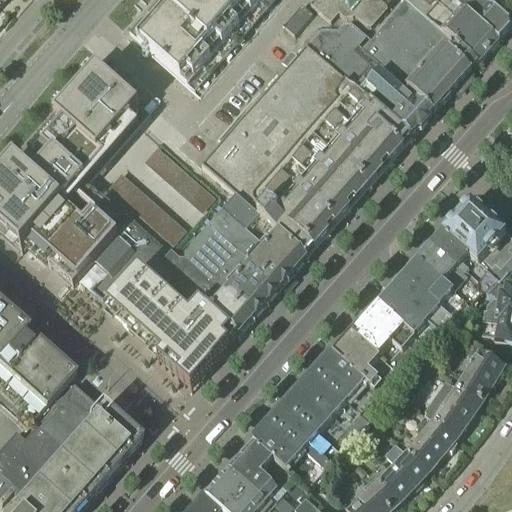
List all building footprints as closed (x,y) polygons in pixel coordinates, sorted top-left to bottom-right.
[(0,0),(0,10),(9,0),(0,0)] [(216,57),(244,25),(216,0),(165,0),(159,7),(216,57)] [(216,0),(244,25),(265,0),(216,0)] [(319,0),(310,10),(330,28),(339,19),(355,0),(319,0)] [(399,0),(355,0),(339,19),(345,24),(353,24),(355,22),(367,33),(371,32),(399,0)] [(444,41),(478,72),(500,48),(461,14),(448,2),(445,0),(410,0),(405,6),(405,7),(417,17),(444,41)] [(461,14),(500,48),(511,35),(510,30),(476,0),(445,0),(448,2),(461,14)] [(186,90),(216,57),(159,7),(147,20),(151,23),(145,29),(142,26),(130,40),(186,90)] [(383,76),(434,121),(440,114),(477,74),(478,72),(444,41),(417,17),(405,7),(370,48),(366,52),(362,57),(383,76)] [(294,42),(313,21),(302,11),(284,32),(294,42)] [(366,52),(370,48),(351,32),(345,32),(339,39),(322,38),(307,55),(413,145),(434,121),(383,76),(362,57),(366,52)] [(413,145),(307,55),(306,53),(201,173),(236,202),(308,264),(360,205),(413,145)] [(96,269),(132,228),(91,192),(152,124),(98,76),(0,185),(0,238),(21,258),(24,255),(45,274),(48,271),(74,294),(96,269)] [(143,168),(201,220),(214,206),(156,154),(143,168)] [(172,252),(185,237),(120,179),(107,194),(172,252)] [(306,266),(308,264),(236,202),(222,218),(293,280),(306,266)] [(498,291),(500,289),(478,269),(504,240),(485,223),(485,224),(472,213),(466,213),(442,241),(498,291)] [(281,295),(293,280),(222,218),(210,233),(281,295)] [(109,280),(92,299),(107,313),(139,277),(150,287),(161,274),(160,273),(174,258),(172,257),(170,259),(133,227),(132,228),(96,269),(109,280)] [(254,326),(281,295),(210,233),(184,262),(185,265),(254,326)] [(478,269),(500,289),(511,275),(511,249),(510,246),(504,240),(478,269)] [(489,300),(495,294),(498,291),(442,241),(416,270),(351,343),(385,373),(395,382),(407,392),(421,377),(415,372),(425,361),(419,356),(422,352),(428,357),(440,343),(443,345),(485,297),(489,300)] [(175,259),(174,258),(160,273),(161,274),(203,311),(202,313),(238,344),(254,326),(185,265),(184,267),(175,259)] [(139,277),(107,313),(108,313),(128,332),(195,392),(238,344),(202,313),(203,311),(161,274),(150,287),(139,277)] [(511,293),(505,292),(504,303),(501,302),(500,311),(494,310),(487,318),(486,325),(483,325),(473,334),(472,343),(495,346),(494,351),(510,353),(511,351),(511,293)] [(0,418),(11,428),(24,440),(75,385),(60,372),(0,318),(0,418)] [(407,393),(395,382),(385,373),(351,343),(332,364),(386,412),(387,411),(390,413),(407,393)] [(458,398),(479,412),(504,373),(493,366),(491,369),(480,362),(468,382),(464,379),(457,392),(461,394),(458,398)] [(316,382),(371,430),(386,412),(332,364),(316,382)] [(302,397),(356,446),(371,430),(316,382),(302,397)] [(479,412),(458,398),(444,390),(437,401),(436,400),(425,418),(426,420),(423,424),(430,430),(435,433),(456,448),(457,447),(479,412)] [(97,417),(81,403),(82,402),(72,393),(22,449),(15,442),(15,441),(14,441),(5,451),(6,451),(0,458),(0,511),(86,511),(103,493),(104,494),(106,492),(105,491),(126,467),(127,468),(129,466),(124,462),(134,451),(138,455),(140,453),(136,449),(135,450),(119,437),(120,436),(106,423),(104,425),(99,420),(100,418),(98,416),(97,417)] [(342,463),(356,446),(302,397),(288,414),(320,443),(342,463)] [(326,481),(342,463),(288,414),(272,431),(326,481)] [(422,448),(408,464),(428,481),(456,448),(435,433),(430,430),(423,424),(417,432),(416,443),(422,448)] [(295,488),(309,501),(326,481),(272,431),(254,451),(288,482),(295,488)] [(375,453),(385,443),(376,434),(366,444),(375,453)] [(274,511),(295,488),(288,482),(254,451),(206,504),(215,511),(274,511)] [(397,511),(428,481),(408,464),(404,461),(395,452),(385,462),(398,474),(379,494),(375,490),(379,494),(397,511)] [(341,473),(349,481),(357,471),(349,463),(341,473)] [(397,511),(379,494),(375,490),(365,500),(369,504),(359,511),(397,511)]
